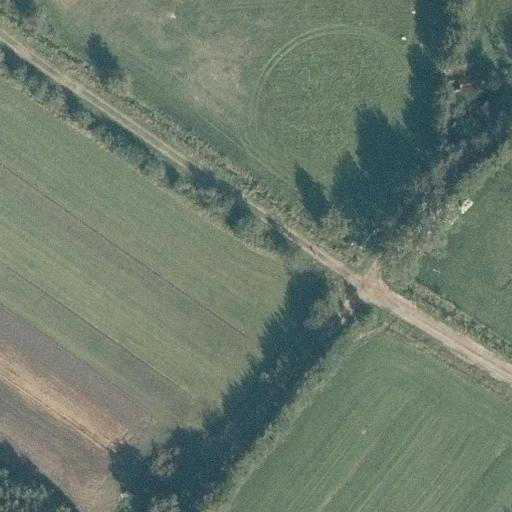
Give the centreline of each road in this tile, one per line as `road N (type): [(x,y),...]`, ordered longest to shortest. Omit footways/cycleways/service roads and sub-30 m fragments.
road 1 (track): [(362,288),(0,31)]
road 2 (track): [(362,288),(185,511)]
road 3 (track): [(511,136),(450,186),(362,288)]
road 4 (track): [(511,379),(362,288)]
